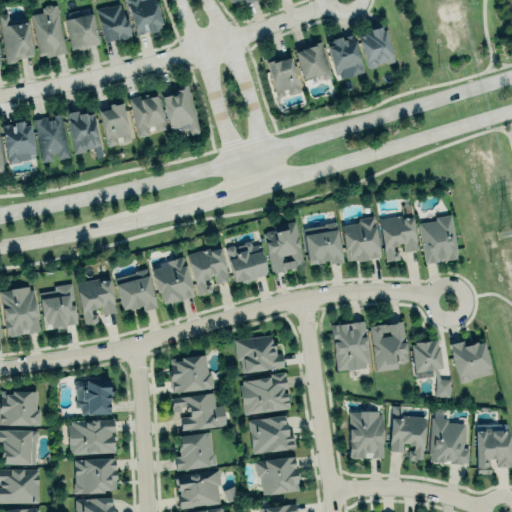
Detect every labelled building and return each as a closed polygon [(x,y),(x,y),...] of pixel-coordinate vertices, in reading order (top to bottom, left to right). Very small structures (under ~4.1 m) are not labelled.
[(125,0),(154,0),(162,26),(155,28),(156,30),(147,33),(146,29),(135,32),(125,0)] [(95,7),(106,5),(106,6),(118,2),(120,8),(121,8),(123,17),(125,17),(130,35),(126,36),(127,37),(116,40),(115,37),(103,41),(95,7)] [(56,4),(51,5),(49,3),(44,4),(43,7),(41,7),(41,11),(29,14),(38,55),(44,53),(45,56),(48,55),(53,54),(65,51),(56,4)] [(64,18),(67,17),(66,11),(77,8),(78,15),(90,13),(97,43),(85,45),(85,46),(77,48),(76,47),(71,48),(64,18)] [(0,31),(0,12),(7,11),(9,22),(27,19),(33,54),(14,57),(15,61),(5,63),(0,31)] [(383,29),(392,54),(386,55),(387,59),(375,63),(373,58),(364,60),(357,35),(364,33),(363,31),(369,30),(369,28),(379,25),(380,29),(383,29)] [(351,32),(364,71),(350,75),(348,70),(334,75),(324,45),(332,43),(330,37),(339,34),(340,39),(344,38),(345,43),(346,37),(345,34),(351,32)] [(330,77),(321,42),(294,50),(302,79),(320,74),(322,79),(330,77)] [(288,56),(299,91),(288,94),(286,88),(282,89),(283,94),(275,97),(264,60),(271,57),(272,61),(288,56)] [(160,93),(164,90),(172,90),(175,87),(181,85),(181,83),(185,82),(197,127),(197,129),(188,133),(186,126),(178,128),(177,123),(168,126),(160,93)] [(154,91),(164,128),(155,130),(153,124),(146,126),(148,133),(136,136),(127,97),(149,92),(154,91)] [(108,108),(97,110),(106,145),(116,142),(115,136),(121,134),(122,140),(129,138),(120,101),(112,103),(111,102),(107,103),(108,108)] [(91,112),(102,155),(95,157),(92,146),(84,147),(85,150),(73,152),(64,111),(78,108),(78,112),(84,111),(85,113),(91,112)] [(39,162),(54,160),(54,159),(66,157),(61,113),(51,114),(51,117),(33,119),(39,162)] [(1,124),(7,163),(19,161),(19,159),(29,158),(28,154),(33,153),(29,124),(22,125),(21,119),(12,121),(13,122),(1,124)] [(410,212),(377,218),(384,260),(398,258),(397,250),(392,251),(391,246),(396,245),(396,242),(401,241),(403,251),(409,249),(416,248),(410,212)] [(434,219),(417,222),(424,262),(455,257),(454,251),(456,251),(449,213),(434,216),(434,219)] [(340,225),(345,260),(356,258),(357,260),(379,256),(372,215),(358,217),(356,222),(340,225)] [(301,227),(323,224),(322,222),(334,220),(341,260),(327,262),(326,258),(322,259),(322,261),(319,261),(316,261),(317,262),(315,262),(314,262),(307,263),(301,227)] [(262,228),(269,272),(302,266),(294,222),(262,228)] [(231,282),(264,276),(258,241),(225,247),(231,282)] [(186,254),(196,295),(209,292),(206,278),(212,276),(214,283),(227,280),(219,245),(186,254)] [(150,268),(167,264),(165,259),(181,255),(192,296),(171,302),(171,300),(162,303),(159,290),(156,291),(150,268)] [(112,277),(133,271),(133,270),(144,267),(155,306),(142,310),(140,304),(120,309),(112,277)] [(74,279),(81,322),(92,321),(96,318),(93,308),(96,307),(98,314),(107,309),(114,310),(112,299),(107,276),(97,278),(95,275),(74,279)] [(38,292),(55,290),(54,284),(71,282),(76,323),(65,325),(65,328),(52,330),(52,327),(43,328),(38,292)] [(28,283),(28,288),(33,287),(40,331),(19,334),(18,333),(15,334),(16,336),(4,338),(0,310),(0,289),(8,288),(7,286),(28,283)] [(363,319),(368,361),(365,362),(365,366),(335,370),(329,323),(363,319)] [(368,325),(401,320),(407,361),(396,362),(397,367),(374,370),(368,325)] [(233,339),(235,361),(239,360),(240,372),(282,367),(280,352),(273,353),(271,334),(233,339)] [(435,345),(437,345),(440,367),(413,371),(409,344),(413,343),(413,341),(434,338),(435,345)] [(448,342),(458,383),(470,379),(470,377),(490,372),(482,341),(476,343),(475,340),(470,341),(470,343),(464,344),(462,338),(448,342)] [(167,358),(171,392),(209,388),(206,354),(167,358)] [(283,370),(284,374),(283,374),(285,386),(286,386),(286,387),(281,388),(282,392),(285,391),(285,392),(286,396),(287,396),(286,396),(286,399),(287,399),(287,401),(288,407),(247,412),(247,413),(243,413),(241,403),(240,403),(238,384),(241,384),(241,379),(269,376),(269,373),(281,371),(280,371),(283,370)] [(75,380),(108,378),(108,389),(110,389),(111,394),(108,394),(109,413),(86,414),(86,413),(80,413),(79,406),(76,406),(74,404),(73,400),(75,398),(75,389),(73,388),(73,382),(75,380)] [(0,389),(35,390),(34,408),(36,408),(38,411),(38,425),(0,425),(0,389)] [(179,430),(224,425),(222,405),(214,406),(213,392),(170,396),(171,412),(187,410),(187,416),(178,417),(179,430)] [(462,447),(468,447),(467,462),(461,462),(461,463),(442,462),(442,460),(438,460),(438,461),(428,461),(429,454),(427,454),(430,416),(432,416),(432,407),(442,407),(442,417),(446,418),(446,421),(463,422),(462,447)] [(382,457),(381,411),(347,412),(348,458),(382,457)] [(246,419),(283,413),(286,434),(289,433),(291,447),(251,453),(246,419)] [(401,441),(400,450),(389,449),(389,450),(387,450),(390,417),(402,418),(402,414),(424,416),(421,459),(407,458),(407,449),(412,449),(412,445),(407,444),(407,442),(401,441)] [(68,454),(113,452),(112,418),(66,419),(68,454)] [(0,429),(36,430),(36,442),(34,442),(34,464),(2,463),(2,455),(0,455),(0,447),(1,447),(1,442),(0,442),(0,429)] [(509,466),(508,429),(474,429),(475,474),(489,474),(488,459),(494,459),(494,466),(509,466)] [(177,435),(178,442),(175,442),(177,454),(172,455),(174,469),(215,464),(214,452),(211,453),(208,431),(177,435)] [(294,455),(297,477),(295,477),(296,481),(296,489),(285,490),(285,491),(261,493),(259,476),(257,476),(255,474),(253,460),(285,456),(294,455)] [(113,457),(72,459),(73,475),(77,475),(78,493),(85,492),(86,493),(102,492),(102,489),(109,489),(114,488),(113,479),(115,479),(114,469),(113,457)] [(0,467),(37,467),(37,502),(0,502),(0,467)] [(220,502),(215,469),(172,475),(177,508),(220,502)] [(111,511),(74,511),(74,498),(109,496),(109,504),(111,504),(111,511)] [(259,511),(259,507),(294,502),(295,511),(259,511)]
